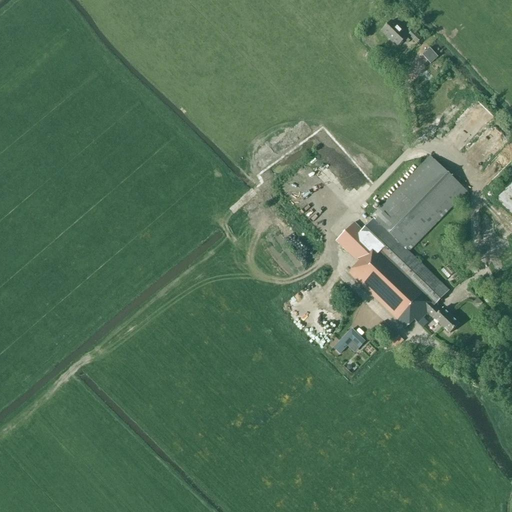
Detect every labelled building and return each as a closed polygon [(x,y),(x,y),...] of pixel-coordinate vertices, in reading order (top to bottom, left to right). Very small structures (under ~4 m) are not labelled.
[(413,29),(407,35),(392,20),(381,31),(397,46),(404,39),(408,42),(411,39),(416,44),(422,37),(413,29)] [(438,37),(432,32),(425,40),(431,45),(438,37)] [(338,135),(344,128),(337,123),(332,130),(338,135)] [(449,334),(459,324),(443,309),(440,311),(434,306),(449,291),(409,252),(466,192),(430,156),(371,217),(373,219),(362,230),(361,230),(344,247),(357,259),(345,270),(405,329),(414,320),(417,323),(428,312),(433,318),(444,329),(443,330),(446,333),(447,332),(449,334)] [(352,315),(333,335),(339,341),(353,327),(358,333),(364,327),(352,315)] [(383,321),(376,329),(371,334),(377,339),(381,334),(391,343),(396,348),(403,341),(398,336),(383,321)]
